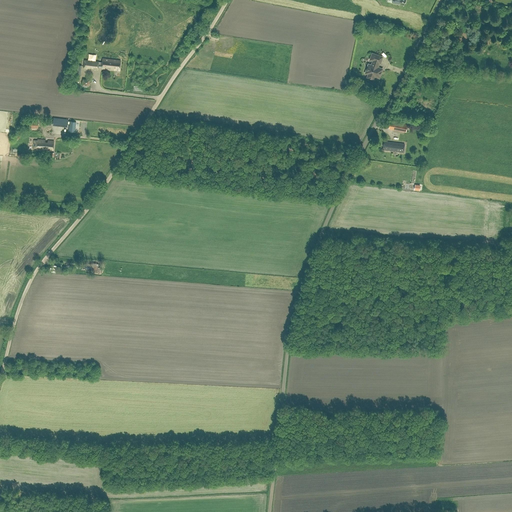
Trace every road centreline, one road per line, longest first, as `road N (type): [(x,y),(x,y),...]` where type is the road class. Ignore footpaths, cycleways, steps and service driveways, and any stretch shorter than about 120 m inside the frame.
road 1 (unclassified): [(269,511),(288,336),(313,254),(439,0)]
road 2 (track): [(0,380),(36,269),(141,129)]
road 3 (track): [(511,259),(313,254)]
road 4 (track): [(141,129),(226,0)]
